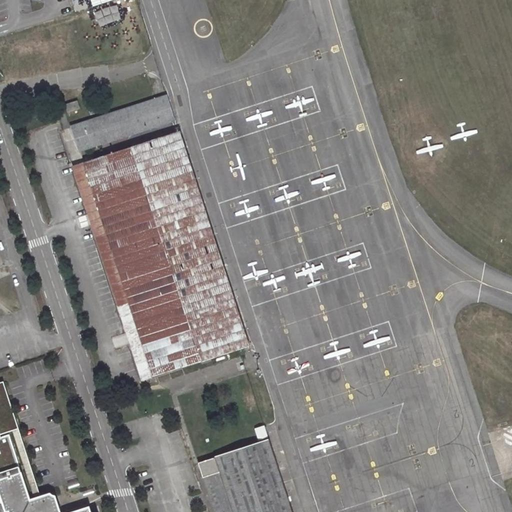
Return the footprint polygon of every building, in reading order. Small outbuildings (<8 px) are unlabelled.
[(80,152),(174,121),(166,97),(72,126),(77,140),(80,152)] [(77,101),(65,104),(68,112),(80,109),(77,101)] [(85,164),(153,375),(239,347),(247,344),(178,133),(85,164)] [(153,375),(85,164),(73,168),(142,379),(153,375)] [(0,439),(1,439),(0,435),(0,433),(18,428),(3,381),(0,382),(0,439)] [(264,426),(256,429),(259,440),(267,437),(264,426)] [(0,439),(0,472),(19,466),(9,437),(1,439),(0,439)] [(292,511),(269,439),(215,457),(215,458),(199,463),(215,511),(292,511)] [(19,466),(0,472),(0,479),(21,473),(19,466)] [(0,479),(0,493),(6,511),(90,511),(89,507),(74,511),(60,511),(56,497),(48,494),(30,500),(21,473),(0,479)]
